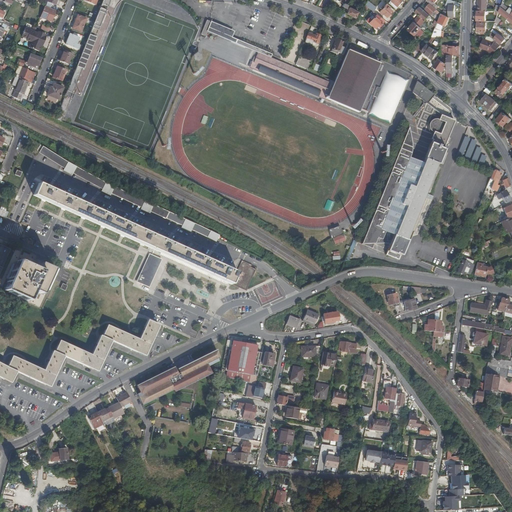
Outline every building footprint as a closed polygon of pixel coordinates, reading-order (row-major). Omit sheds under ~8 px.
[(44,6),(51,8),(53,4),(58,5),(59,1),(57,0),(47,0),(47,1),(46,1),(44,6)] [(55,119),(62,122),(64,116),(63,115),(68,103),(69,103),(101,22),(110,0),(103,0),(100,8),(96,19),(95,22),(88,38),(82,54),(75,70),(69,87),(62,103),(55,119)] [(335,0),(343,4),(342,7),(345,8),(347,5),(344,4),(345,0),(335,0)] [(390,0),(388,3),(396,10),(398,6),(398,5),(402,0),(403,0),(404,0),(403,0),(390,0)] [(454,5),(454,1),(450,0),(448,0),(446,5),(450,5),(449,17),(455,17),(455,5),(454,5)] [(479,0),(479,11),(486,11),(487,11),(487,0),(479,0)] [(377,8),(367,1),(365,5),(368,8),(372,11),(373,12),(377,8)] [(388,7),(389,6),(387,4),(384,7),(382,6),(381,8),(382,9),(380,11),(387,17),(392,11),(388,7)] [(437,9),(432,5),(430,4),(426,9),(432,14),(437,9)] [(56,11),(44,6),(40,16),(47,19),(46,19),(51,21),(56,11)] [(100,8),(96,7),(93,13),(90,12),(89,16),(96,19),(100,8)] [(355,18),(358,12),(350,7),(346,13),(355,18)] [(430,16),(421,7),(416,12),(419,15),(420,16),(417,20),(418,20),(416,23),(422,28),(423,29),(426,26),(423,23),(430,16)] [(499,11),(498,15),(499,16),(501,13),(509,19),(511,22),(511,15),(507,12),(506,11),(501,7),(499,11)] [(479,11),(477,11),(477,21),(486,22),(486,11),(479,11)] [(379,27),(384,20),(377,14),(374,17),(372,20),(369,23),(375,28),(377,26),(379,27)] [(438,23),(446,26),(451,18),(442,14),(441,15),(438,23)] [(81,32),(86,18),(78,15),(76,19),(72,28),(81,32)] [(205,37),(207,33),(208,28),(210,24),(207,22),(202,35),(205,37)] [(422,28),(416,23),(415,22),(409,29),(416,35),(422,28)] [(486,32),(486,23),(478,23),(478,32),(486,32)] [(208,28),(207,33),(245,48),(258,54),(270,59),(272,55),(231,39),(232,38),(208,28)] [(39,32),(39,33),(38,35),(36,34),(36,33),(26,29),(24,35),(29,37),(28,39),(27,41),(32,43),(30,48),(40,52),(42,47),(43,44),(44,45),(48,37),(46,37),(47,35),(39,32)] [(493,30),(490,36),(495,38),(498,33),(493,30)] [(79,38),(70,34),(66,45),(78,50),(80,46),(76,44),(79,38)] [(321,36),(317,34),(316,36),(308,34),(305,42),(312,45),(313,42),(318,44),(321,36)] [(505,39),(499,34),(495,39),(501,44),(503,42),(504,43),(506,40),(505,40),(505,39)] [(430,46),(434,39),(437,39),(437,37),(432,37),(429,42),(427,44),(430,46)] [(336,52),(343,55),(348,44),(340,40),(339,41),(336,40),(331,52),(335,54),(336,52)] [(494,54),(501,45),(496,41),(494,43),(486,40),(484,40),(481,47),(491,51),(494,54)] [(422,45),(417,50),(421,53),(423,51),(426,47),(422,44),(422,45)] [(426,47),(423,51),(434,59),(439,52),(430,46),(427,44),(426,47)] [(457,55),(460,56),(460,47),(448,46),(448,45),(444,45),(444,55),(447,55),(454,55),(457,55)] [(72,54),(64,50),(63,52),(60,61),(68,64),(72,54)] [(304,73),(270,59),(269,61),(257,56),(253,65),(326,96),(325,98),(333,102),(359,113),(380,63),(348,50),(334,85),(304,73)] [(40,60),(41,58),(31,54),(27,64),(37,68),(37,67),(40,60)] [(307,70),(310,62),(300,58),(298,62),(297,62),(295,65),(307,70)] [(444,67),(446,64),(439,59),(434,67),(439,70),(440,68),(444,71),(446,68),(444,67)] [(293,85),(325,98),(326,96),(253,65),(252,68),(293,85)] [(19,78),(20,78),(28,82),(30,82),(31,80),(32,81),(34,73),(27,70),(27,69),(23,67),(20,75),(19,78)] [(66,70),(57,67),(56,71),(53,77),(62,81),(66,70)] [(391,123),(407,79),(385,72),(370,115),(391,123)] [(20,78),(13,97),(21,100),(23,95),(24,95),(28,82),(20,78)] [(502,83),(510,90),(511,87),(511,82),(507,78),(502,83)] [(434,95),(417,82),(412,92),(422,100),(422,103),(425,102),(427,104),(434,95)] [(63,88),(54,84),(51,90),(50,90),(47,95),(58,100),(59,96),(60,96),(61,95),(60,95),(63,88)] [(504,97),(510,90),(502,84),(496,91),(504,97)] [(481,103),(489,109),(496,101),(488,95),(487,95),(481,103)] [(492,111),(498,103),(496,101),(489,109),(492,111)] [(509,123),(511,120),(503,113),(497,120),(504,126),(507,122),(509,123)] [(451,129),(454,122),(454,120),(441,115),(440,118),(439,119),(437,119),(434,119),(432,120),(430,122),(429,125),(429,127),(429,129),(431,131),(434,133),(431,139),(432,140),(431,143),(429,147),(423,162),(409,157),(408,135),(405,135),(390,172),(361,244),(372,248),(374,243),(375,241),(387,241),(387,234),(393,236),(391,241),(390,244),(388,247),(389,247),(387,251),(386,255),(398,260),(400,255),(401,255),(402,253),(403,253),(406,244),(407,241),(406,240),(437,164),(438,164),(439,161),(440,161),(443,152),(444,149),(443,149),(451,129)] [(439,119),(440,118),(438,118),(436,117),(434,118),(432,118),(430,119),(429,121),(428,123),(427,125),(428,127),(428,129),(431,131),(429,129),(429,127),(429,125),(430,122),(432,120),(434,119),(437,119),(439,119)] [(456,158),(460,159),(467,139),(468,138),(465,137),(456,158)] [(467,139),(460,159),(461,160),(470,139),(468,138),(467,139)] [(463,160),(468,162),(477,142),(472,140),(463,160)] [(56,155),(40,145),(36,150),(64,169),(82,178),(106,192),(124,200),(151,212),(166,220),(169,213),(168,213),(152,205),(129,195),(112,186),(94,176),(73,165),(68,162),(56,155)] [(470,163),(475,165),(482,149),(477,147),(470,163)] [(477,166),(482,168),(486,157),(481,155),(477,166)] [(496,191),(498,185),(497,185),(498,182),(496,182),(497,179),(499,180),(501,174),(497,173),(498,172),(493,170),(487,187),(496,191)] [(510,186),(507,179),(503,181),(504,184),(501,185),(503,188),(505,187),(506,188),(510,186)] [(252,264),(242,259),(237,272),(205,257),(94,208),(39,184),(34,196),(138,242),(205,271),(247,290),(256,268),(251,266),(252,264)] [(510,201),(505,191),(500,193),(500,194),(496,196),(498,200),(502,198),(505,203),(510,201)] [(330,211),(333,204),(327,202),(324,208),(330,211)] [(511,216),(511,205),(503,209),(507,219),(511,216)] [(511,222),(510,218),(501,222),(506,233),(511,230),(511,222)] [(342,234),(339,226),(329,230),(330,234),(331,238),(332,238),(342,234)] [(349,261),(356,241),(353,240),(345,260),(349,261)] [(0,274),(11,250),(0,245),(0,274)] [(162,259),(150,254),(138,281),(149,287),(162,259)] [(474,266),(465,262),(460,260),(456,271),(464,275),(465,273),(470,275),(474,266)] [(18,262),(5,291),(28,301),(33,291),(42,294),(53,270),(40,264),(37,270),(18,262)] [(485,277),(485,275),(486,274),(487,268),(482,267),(483,265),(477,263),(474,274),(481,276),(485,277)] [(399,305),(396,294),(387,296),(389,305),(394,304),(394,306),(399,305)] [(511,314),(511,306),(508,305),(509,300),(502,298),(502,297),(499,296),(498,302),(499,303),(497,310),(501,311),(500,313),(505,314),(505,312),(511,314)] [(405,311),(416,308),(414,299),(408,301),(403,302),(405,311)] [(488,315),(492,301),(486,300),(485,306),(471,303),(470,311),(488,315)] [(314,324),(315,323),(317,317),(318,314),(307,310),(303,320),(309,322),(313,324),(314,324)] [(338,320),(337,312),(323,314),(325,324),(334,322),(333,321),(338,320)] [(296,328),(300,318),(290,314),(286,324),(296,328)] [(160,325),(148,320),(140,339),(108,325),(103,336),(101,335),(97,345),(92,355),(61,341),(56,352),(54,352),(49,362),(45,371),(13,357),(8,367),(0,363),(0,377),(11,384),(17,372),(51,387),(60,367),(65,356),(99,371),(108,350),(112,340),(146,355),(160,325)] [(435,331),(435,320),(429,320),(429,325),(426,325),(426,331),(435,331)] [(441,320),(435,320),(435,331),(434,334),(443,334),(443,331),(444,331),(444,326),(441,326),(441,320)] [(462,320),(461,325),(477,328),(483,329),(484,329),(485,325),(462,320)] [(485,325),(484,329),(494,331),(503,333),(504,329),(502,329),(495,328),(495,326),(485,325)] [(481,345),(485,346),(486,346),(488,335),(483,334),(476,333),(474,332),(473,332),(472,336),(473,337),(474,337),(474,339),(481,340),(481,344),(481,345)] [(460,334),(458,352),(469,354),(470,351),(463,350),(464,343),(464,339),(465,335),(460,334)] [(484,348),(485,346),(481,345),(481,344),(474,343),(474,339),(474,337),(473,337),(472,345),(484,348)] [(510,352),(511,338),(503,337),(500,354),(508,355),(509,352),(510,352)] [(227,340),(220,376),(256,383),(257,379),(263,347),(227,340)] [(340,350),(354,353),(356,344),(349,343),(341,341),(340,341),(339,347),(340,347),(340,350)] [(315,346),(301,346),(302,356),(308,356),(308,357),(315,357),(315,354),(315,346)] [(219,362),(217,352),(191,364),(192,365),(190,366),(190,365),(178,370),(180,374),(178,375),(175,368),(150,379),(151,380),(149,381),(149,380),(137,386),(140,393),(137,395),(143,406),(174,391),(175,393),(210,377),(207,370),(207,369),(204,370),(204,369),(217,363),(219,362)] [(272,367),(274,354),(264,352),(262,364),(272,367)] [(334,366),(336,354),(323,352),(321,364),(334,366)] [(359,363),(365,364),(367,353),(361,352),(359,363)] [(489,358),(489,357),(486,374),(486,375),(499,376),(506,378),(508,370),(509,370),(511,361),(506,360),(493,358),(489,358)] [(303,368),(293,366),(290,380),(300,382),(303,368)] [(364,370),(362,382),(372,384),(374,372),(364,370)] [(499,376),(486,375),(483,389),(496,391),(499,376)] [(457,385),(459,389),(462,389),(463,387),(468,387),(469,380),(458,379),(457,385)] [(396,393),(397,389),(391,388),(391,381),(385,380),(384,384),(384,387),(386,387),(385,398),(395,399),(396,393)] [(254,396),(254,399),(260,400),(260,398),(261,398),(263,388),(265,389),(266,384),(259,383),(258,387),(255,387),(253,396),(254,396)] [(328,385),(317,383),(315,396),(326,398),(328,385)] [(341,393),(333,392),(331,402),(344,404),(346,394),(341,393)] [(127,393),(117,398),(119,403),(121,407),(132,402),(127,393)] [(404,394),(396,393),(395,399),(395,401),(394,405),(395,405),(395,407),(401,408),(401,406),(402,406),(403,402),(404,402),(404,400),(403,400),(404,394)] [(278,397),(276,404),(286,405),(286,404),(293,404),(294,401),(300,402),(301,398),(296,397),(288,396),(287,398),(282,397),(282,398),(278,397)] [(377,410),(388,412),(389,405),(384,405),(385,402),(378,401),(377,410)] [(119,403),(109,407),(109,409),(113,416),(114,419),(124,414),(121,407),(119,403)] [(243,411),(245,405),(237,403),(235,410),(243,411)] [(245,404),(245,405),(243,411),(242,417),(253,420),(255,406),(245,404)] [(287,406),(285,416),(296,418),(299,408),(287,406)] [(304,420),(306,409),(299,408),(296,418),(304,420)] [(109,418),(106,411),(105,409),(98,413),(102,422),(109,419),(109,418)] [(98,413),(97,412),(95,413),(99,421),(92,424),(94,429),(104,425),(102,422),(98,413)] [(99,421),(95,413),(91,416),(92,418),(89,419),(92,424),(99,421)] [(416,421),(416,414),(409,414),(408,426),(420,428),(421,421),(416,421)] [(380,421),(379,430),(388,432),(389,422),(380,421)] [(238,438),(239,439),(251,441),(252,430),(240,428),(238,438)] [(342,441),(343,436),(338,435),(334,434),(334,430),(326,428),(326,432),(324,432),(324,438),(338,441),(342,441)] [(292,431),(281,429),(279,443),(290,445),(292,431)] [(312,446),(314,437),(305,436),(304,445),(312,446)] [(432,442),(422,441),(421,451),(421,453),(425,453),(425,454),(428,455),(428,452),(431,452),(432,442)] [(248,452),(249,443),(241,442),(241,445),(240,445),(240,448),(241,448),(241,452),(248,452)] [(52,460),(68,458),(67,448),(59,448),(59,452),(51,453),(52,460)] [(462,460),(462,457),(458,457),(459,452),(459,448),(450,448),(450,450),(447,450),(447,460),(462,460)] [(375,463),(380,464),(381,453),(367,451),(366,461),(370,462),(375,463)] [(247,457),(247,453),(237,452),(233,452),(232,456),(226,456),(226,463),(233,463),(233,461),(244,462),(244,457),(246,457),(247,457)] [(204,453),(202,461),(210,463),(211,454),(204,453)] [(288,465),(289,456),(278,455),(277,466),(286,467),(286,465),(288,465)] [(325,465),(337,467),(339,458),(327,455),(325,465)] [(395,458),(393,470),(406,471),(407,460),(395,458)] [(428,462),(417,461),(415,475),(421,475),(421,474),(426,475),(428,462)] [(460,465),(448,465),(448,476),(460,476),(460,465)] [(275,500),(284,502),(288,486),(280,485),(279,491),(277,491),(275,500)]
